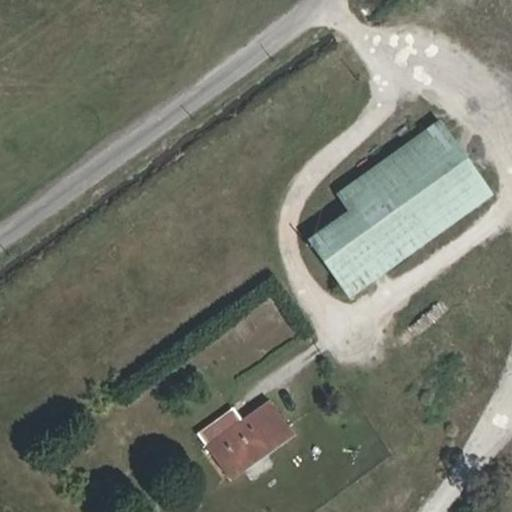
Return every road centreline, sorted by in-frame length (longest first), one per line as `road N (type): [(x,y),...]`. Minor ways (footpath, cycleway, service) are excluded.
road 1 (track): [(392,59),(268,190),(258,237),(275,287),(315,317),(356,302),(496,186)]
road 2 (unclassified): [(0,235),(291,28),(317,0)]
road 3 (track): [(310,7),(448,95),(507,208),(511,276)]
road 4 (track): [(511,324),(402,511)]
